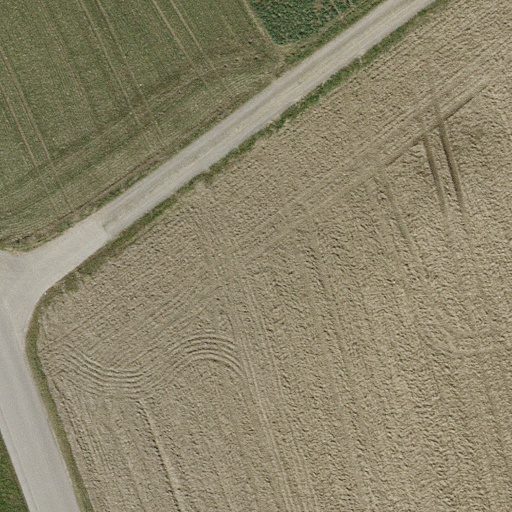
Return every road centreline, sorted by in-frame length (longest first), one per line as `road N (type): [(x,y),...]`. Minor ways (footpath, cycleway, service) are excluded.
road 1 (track): [(4,303),(436,0)]
road 2 (tertiary): [(70,511),(0,295)]
